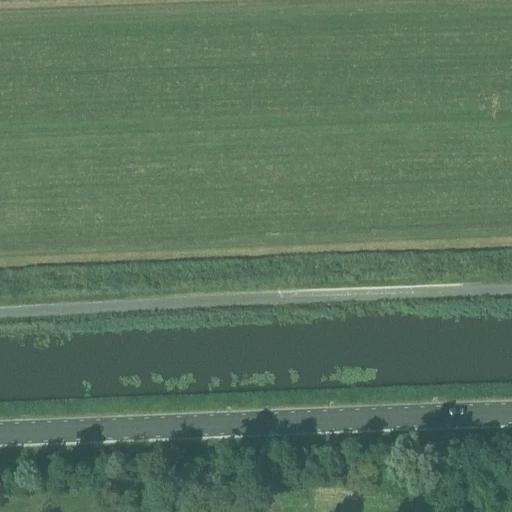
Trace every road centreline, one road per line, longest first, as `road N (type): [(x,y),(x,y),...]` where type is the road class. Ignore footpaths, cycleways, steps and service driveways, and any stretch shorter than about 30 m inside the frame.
road 1 (unclassified): [(0,312),(511,291)]
road 2 (secondary): [(511,415),(0,434)]
